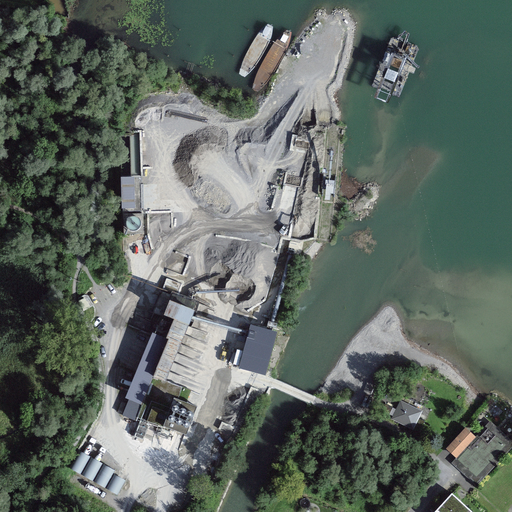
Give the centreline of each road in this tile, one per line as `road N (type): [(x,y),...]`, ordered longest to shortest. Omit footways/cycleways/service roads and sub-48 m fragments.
road 1 (track): [(109,419),(116,343),(83,262),(70,237),(39,215),(0,205)]
road 2 (track): [(165,511),(231,368),(334,410)]
road 3 (track): [(419,511),(447,468),(417,445),(334,410)]
